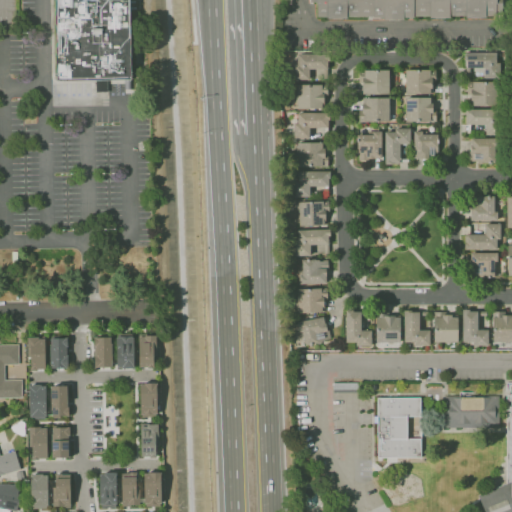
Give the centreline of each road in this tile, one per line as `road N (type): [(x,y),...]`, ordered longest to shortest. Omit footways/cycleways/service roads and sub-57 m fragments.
road 1 (residential): [(511,295),(344,296),(341,59),(451,59)]
road 2 (trunk): [(210,0),(233,511)]
road 3 (trunk): [(270,511),(256,133)]
road 4 (residential): [(511,361),(329,362),(318,375),(321,430),(369,511)]
road 5 (residential): [(453,295),(451,59)]
road 6 (residential): [(84,316),(87,511)]
road 7 (residential): [(511,176),(343,178)]
road 8 (residential): [(146,314),(0,315)]
road 9 (trunk): [(256,133),(252,0)]
